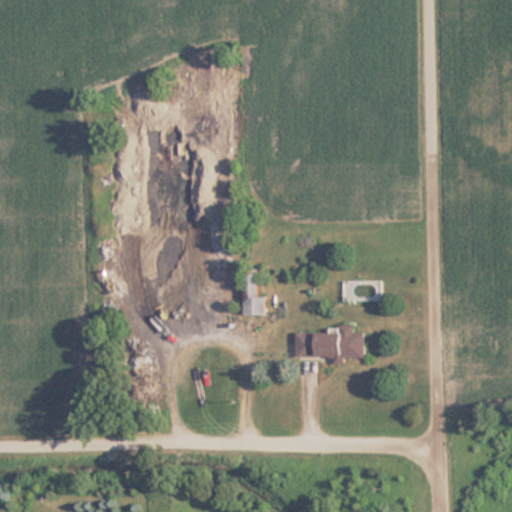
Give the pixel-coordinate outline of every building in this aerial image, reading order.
[(239,304),(240,55),(210,55),(209,285),(183,285),(184,142),(154,142),(153,304),(239,304)] [(249,298),(249,314),(269,314),(269,298),(249,298)] [(178,324),(216,324),(216,314),(178,314),(178,324)] [(299,357),(367,356),(367,331),(357,332),(357,324),(343,324),(343,332),(299,333),(299,357)] [(133,396),(163,394),(161,355),(131,357),(133,396)]
